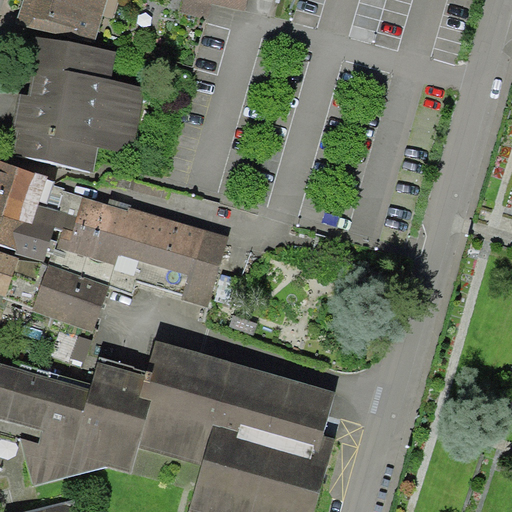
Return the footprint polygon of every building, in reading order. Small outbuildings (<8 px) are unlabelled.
[(23,0),(14,25),(24,29),(97,44),(107,0),(23,0)] [(181,0),(178,13),(206,19),(210,1),(244,9),(246,0),(181,0)] [(118,54),(30,38),(24,71),(29,72),(24,98),(16,96),(9,134),(13,134),(9,158),(90,173),(94,149),(134,157),(147,89),(112,83),(118,54)] [(0,221),(23,228),(32,231),(39,207),(46,180),(0,163),(0,221)] [(63,194),(56,212),(59,213),(54,230),(62,233),(55,252),(115,269),(118,260),(188,281),(182,301),(209,310),(227,239),(128,211),(127,214),(82,201),(63,194)] [(32,231),(23,228),(14,254),(44,264),(54,230),(59,213),(56,212),(39,207),(32,231)] [(0,221),(0,250),(14,254),(23,228),(0,221)] [(0,298),(2,299),(12,274),(18,261),(0,255),(0,298)] [(40,285),(12,274),(2,299),(31,312),(92,335),(109,290),(47,267),(40,285)] [(0,431),(19,437),(33,487),(108,466),(131,473),(139,447),(203,465),(189,511),(314,511),(336,437),(325,434),(337,392),(153,338),(144,370),(137,367),(138,364),(96,351),(89,378),(21,358),(20,364),(0,358),(0,431)] [(74,511),(72,501),(24,511),(74,511)]
